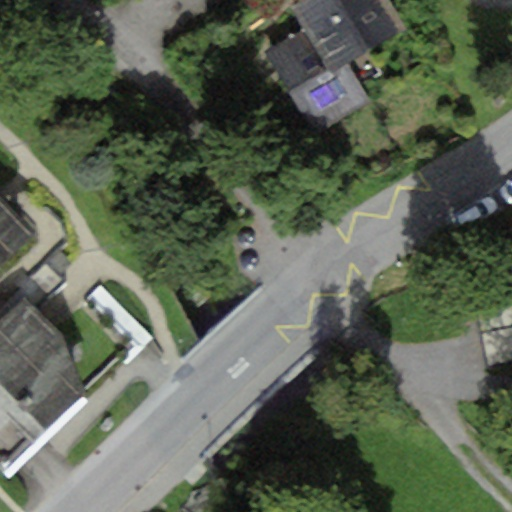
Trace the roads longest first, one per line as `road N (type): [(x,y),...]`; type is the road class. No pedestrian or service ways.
road 1 (residential): [(323,292),(68,0)]
road 2 (unknown): [(205,410),(144,339),(116,286),(0,152)]
road 3 (tertiary): [(103,511),(323,292)]
road 4 (tertiary): [(323,292),(511,154)]
